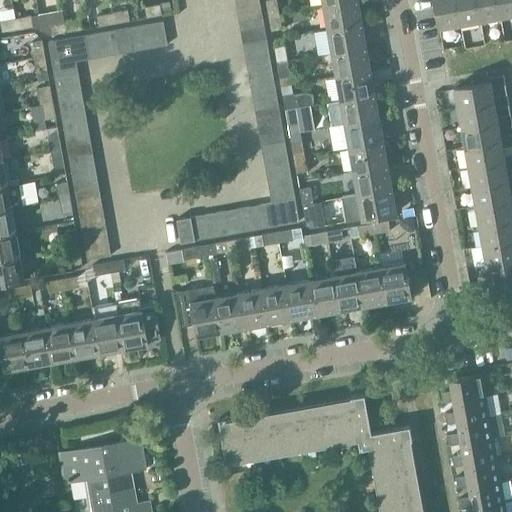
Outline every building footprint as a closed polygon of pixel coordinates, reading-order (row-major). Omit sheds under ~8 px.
[(265,0),(268,15),(279,13),(276,0),(265,0)] [(348,0),(323,5),(328,28),(362,22),(358,0),(348,0)] [(455,0),(434,0),(440,28),(459,24),(455,0)] [(455,0),(459,24),(479,21),(475,0),(455,0)] [(475,0),(479,21),(499,17),(496,0),(475,0)] [(511,0),(496,0),(499,17),(511,14),(511,0)] [(237,8),(239,19),(262,15),(260,4),(237,8)] [(127,10),(112,12),(114,23),(129,20),(127,10)] [(114,23),(112,12),(97,15),(99,26),(114,23)] [(279,13),(268,15),(271,30),(282,28),(279,13)] [(31,15),(16,18),(18,29),(33,26),(31,15)] [(239,19),(241,31),(264,26),(262,15),(239,19)] [(18,29),(16,18),(1,21),(3,31),(18,29)] [(80,18),(65,21),(67,32),(82,29),(80,18)] [(67,32),(65,21),(50,24),(52,34),(67,32)] [(163,21),(152,23),(156,46),(167,44),(163,21)] [(328,28),(332,52),(366,46),(362,22),(328,28)] [(152,23),(140,25),(145,48),(156,46),(152,23)] [(140,25),(129,27),(133,50),(145,48),(140,25)] [(241,31),(243,42),(266,38),(264,26),(241,31)] [(129,27),(118,29),(122,52),(133,50),(129,27)] [(118,29),(106,31),(110,55),(122,52),(118,29)] [(106,31),(95,33),(99,57),(110,55),(106,31)] [(95,33),(83,35),(88,59),(99,57),(95,33)] [(53,65),(76,61),(88,59),(83,35),(48,41),(53,65)] [(243,42),(245,53),(268,49),(266,38),(243,42)] [(31,42),(34,57),(45,55),(42,40),(31,42)] [(274,47),(277,62),(288,60),(285,45),(274,47)] [(332,52),(336,76),(371,70),(366,46),(332,52)] [(245,53),(247,65),(270,61),(268,49),(245,53)] [(45,55),(34,57),(37,72),(47,70),(45,55)] [(288,60),(277,62),(280,77),(290,75),(288,60)] [(53,65),(55,76),(78,72),(76,61),(53,65)] [(247,65),(249,76),(272,72),(270,61),(247,65)] [(336,76),(340,100),(375,93),(371,70),(336,76)] [(55,76),(57,88),(80,83),(78,72),(55,76)] [(249,76),(251,88),(274,83),(272,72),(249,76)] [(454,88),(457,107),(494,101),(493,97),(492,87),(505,84),(504,75),(489,78),(489,81),(454,88)] [(57,88),(59,99),(82,95),(80,83),(57,88)] [(251,88),(253,99),(276,95),(274,83),(251,88)] [(40,89),(42,104),(53,102),(50,87),(40,89)] [(283,94),(285,109),(296,108),(293,92),(283,94)] [(340,100),(345,123),(379,117),(375,93),(340,100)] [(59,99),(61,111),(84,106),(82,95),(59,99)] [(253,99),(255,110),(278,106),(276,95),(253,99)] [(457,107),(461,127),(498,121),(497,117),(495,107),(509,104),(507,95),(493,97),(494,101),(457,107)] [(53,102),(42,104),(45,119),(56,117),(53,102)] [(61,111),(63,122),(86,118),(84,106),(61,111)] [(255,110),(257,122),(281,118),(278,106),(255,110)] [(296,108),(285,109),(288,125),(299,123),(296,108)] [(461,127),(465,147),(501,141),(501,137),(499,126),(511,123),(511,121),(511,114),(497,117),(498,121),(461,127)] [(345,123),(349,147),(383,141),(379,117),(345,123)] [(63,122),(65,133),(89,129),(86,118),(63,122)] [(257,122),(259,133),(283,129),(281,118),(257,122)] [(65,133),(67,145),(91,141),(89,129),(65,133)] [(259,133),(261,145),(285,140),(283,129),(259,133)] [(48,136),(51,152),(62,150),(59,134),(48,136)] [(465,147),(468,167),(505,161),(504,156),(502,146),(511,144),(511,134),(501,137),(501,141),(465,147)] [(291,141),(294,157),(305,155),(302,139),(291,141)] [(261,145),(263,156),(287,152),(285,140),(261,145)] [(67,145),(69,156),(93,152),(91,141),(67,145)] [(349,147),(353,171),(388,165),(383,141),(349,147)] [(62,150),(51,152),(54,167),(64,165),(62,150)] [(69,156),(71,168),(95,163),(93,152),(69,156)] [(263,156),(265,167),(289,163),(287,152),(263,156)] [(468,167),(472,187),(508,180),(508,176),(506,166),(511,164),(511,154),(504,156),(505,161),(468,167)] [(305,155),(294,157),(297,172),(307,170),(305,155)] [(71,168),(73,179),(97,175),(95,163),(71,168)] [(265,167),(267,179),(291,174),(289,163),(265,167)] [(353,171),(358,195),(392,188),(388,165),(353,171)] [(267,179),(269,190),(293,186),(291,174),(267,179)] [(73,179),(75,190),(99,186),(97,175),(73,179)] [(472,187),(475,207),(511,200),(511,196),(509,186),(511,185),(511,175),(508,176),(508,180),(472,187)] [(57,184),(59,199),(70,197),(67,182),(57,184)] [(0,185),(0,209),(12,208),(7,184),(0,185)] [(75,190),(77,202),(101,198),(99,186),(75,190)] [(269,190),(271,202),(295,197),(293,186),(269,190)] [(300,189),(302,204),(313,202),(310,187),(300,189)] [(392,188),(358,195),(362,218),(396,212),(392,188)] [(475,207),(479,227),(511,220),(511,195),(511,196),(511,200),(475,207)] [(70,197),(59,199),(62,214),(73,212),(70,197)] [(271,202),(259,204),(264,227),(299,221),(295,197),(271,202)] [(77,202),(79,213),(103,209),(101,198),(77,202)] [(313,202),(302,204),(305,219),(316,217),(313,202)] [(259,204),(248,206),(252,229),(264,227),(259,204)] [(248,206),(236,208),(240,232),(252,229),(248,206)] [(0,209),(0,234),(16,231),(12,208),(0,209)] [(236,208),(224,210),(228,234),(240,232),(236,208)] [(79,213),(81,225),(105,220),(103,209),(79,213)] [(224,210),(212,212),(217,236),(228,234),(224,210)] [(212,212),(201,214),(205,238),(217,236),(212,212)] [(201,214),(189,216),(193,240),(205,238),(201,214)] [(193,240),(189,216),(177,218),(181,242),(193,240)] [(81,225),(83,236),(107,232),(105,220),(81,225)] [(388,220),(373,223),(375,233),(390,230),(388,220)] [(511,220),(479,227),(482,247),(511,241),(511,220)] [(375,233),(373,223),(358,225),(360,236),(375,233)] [(292,228),(277,231),(279,242),(294,239),(292,228)] [(341,228),(326,231),(328,242),(343,239),(341,228)] [(65,231),(68,246),(79,244),(76,229),(65,231)] [(0,234),(0,258),(20,255),(16,231),(0,234)] [(279,242),(277,231),(262,234),(264,245),(279,242)] [(328,242),(326,231),(310,234),(312,244),(328,242)] [(83,236),(85,248),(109,243),(107,232),(83,236)] [(245,237),(230,240),(232,250),(247,248),(245,237)] [(232,250),(230,240),(215,242),(217,253),(221,252),(222,257),(224,256),(226,266),(227,266),(228,271),(233,270),(232,265),(234,264),(232,250)] [(511,241),(482,247),(486,267),(511,261),(511,241)] [(109,243),(85,248),(87,259),(111,255),(109,243)] [(79,244),(68,246),(71,261),(81,259),(79,244)] [(182,248),(184,259),(199,256),(197,246),(182,248)] [(20,255),(0,258),(0,283),(24,279),(20,255)] [(124,259),(108,262),(110,272),(125,269),(124,259)] [(511,261),(486,267),(490,286),(511,282),(511,261)] [(110,272),(108,262),(93,264),(95,275),(110,272)] [(405,262),(381,267),(387,301),(411,297),(405,262)] [(431,290),(427,271),(412,275),(410,263),(409,263),(416,293),(431,290)] [(381,267),(357,271),(364,305),(387,301),(381,267)] [(357,271),(334,275),(340,309),(364,305),(357,271)] [(334,275),(310,279),(316,314),(340,309),(334,275)] [(78,276),(63,278),(65,289),(80,286),(78,276)] [(65,289),(63,278),(47,281),(49,292),(65,289)] [(310,279),(286,283),(293,318),(316,314),(310,279)] [(286,283),(263,288),(269,322),(293,318),(286,283)] [(31,284),(15,287),(17,298),(33,295),(31,284)] [(222,331),(216,296),(213,285),(178,291),(184,325),(195,323),(198,335),(222,331)] [(17,298),(15,287),(0,290),(2,300),(17,298)] [(263,288),(239,292),(245,326),(269,322),(263,288)] [(239,292),(216,296),(222,331),(245,326),(239,292)] [(140,298),(116,302),(124,348),(148,344),(147,340),(160,338),(154,302),(141,304),(140,298)] [(92,306),(94,318),(101,352),(124,348),(116,302),(92,306)] [(94,318),(71,322),(77,357),(101,352),(94,318)] [(71,322),(47,327),(53,361),(77,357),(71,322)] [(47,327),(23,331),(29,365),(53,361),(47,327)] [(0,334),(0,340),(3,358),(5,370),(29,365),(23,331),(0,335),(0,334)] [(443,402),(453,400),(485,394),(481,373),(449,378),(451,390),(441,391),(443,402)] [(419,511),(406,440),(412,439),(410,425),(371,432),(365,393),(350,396),(351,402),(221,425),(220,425),(226,461),(232,460),(232,459),(242,457),(242,454),(252,453),(253,459),(254,459),(254,455),(269,452),(268,450),(278,448),(279,454),(281,454),(280,450),(295,448),(295,445),(305,443),(306,450),(307,449),(306,446),(322,443),(321,440),(331,438),(332,445),(333,445),(333,441),(348,438),(347,435),(357,434),(360,448),(374,446),(376,455),(373,456),(376,471),(372,472),(373,473),(379,472),(381,482),(378,482),(381,497),(377,498),(377,499),(384,498),(386,508),(383,509),(383,511),(419,511)] [(446,423),(457,421),(489,416),(485,394),(453,400),(455,411),(445,413),(446,423)] [(461,443),(493,437),(504,435),(500,414),(489,416),(457,421),(459,432),(448,434),(450,445),(461,443)] [(454,466),(465,464),(496,458),(493,437),(461,443),(463,453),(452,455),(454,466)] [(134,485),(134,484),(130,484),(128,469),(144,466),(145,469),(146,469),(140,438),(60,452),(66,483),(67,483),(66,480),(87,476),(93,511),(152,511),(150,501),(136,503),(133,485),(134,485)] [(458,487),(468,485),(500,479),(496,458),(465,464),(467,474),(456,476),(458,487)] [(462,508),(472,506),(504,501),(500,479),(468,485),(470,496),(460,498),(462,508)] [(506,511),(504,501),(472,506),(473,511),(506,511)]
